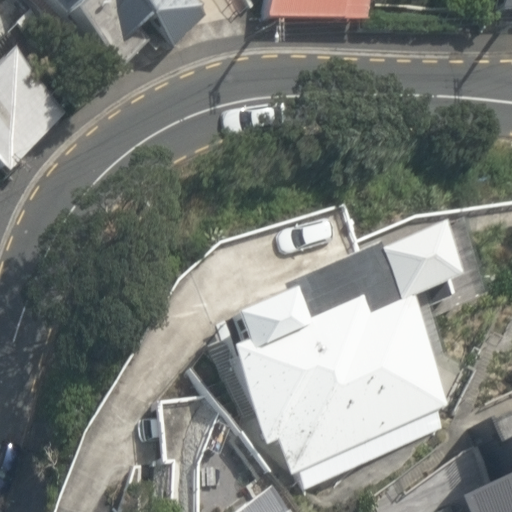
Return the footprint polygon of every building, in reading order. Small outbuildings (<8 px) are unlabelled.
[(42,0),(64,20),(111,75),(154,41),(164,54),(205,22),(179,0),(42,0)] [(259,0),(260,21),(347,22),(346,0),(259,0)] [(511,0),(489,0),(490,15),(511,14),(511,0)] [(0,176),(4,180),(58,119),(0,66),(0,176)] [(290,476),(302,502),(351,480),(338,452),(338,451),(437,407),(367,250),(359,254),(345,223),(235,272),(249,303),(210,320),(223,351),(214,355),(255,450),(268,444),(284,479),(290,476)] [(511,445),(492,457),(511,505),(511,368),(505,371),(511,383),(511,445)] [(156,404),(162,462),(195,459),(189,400),(156,404)] [(266,511),(247,486),(214,511),(266,511)] [(503,511),(493,489),(445,508),(445,511),(503,511)]
